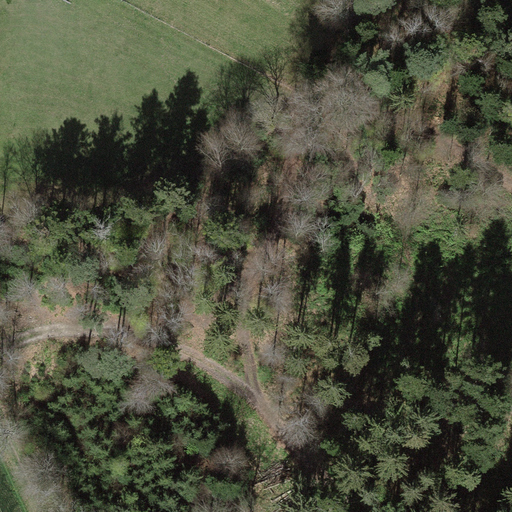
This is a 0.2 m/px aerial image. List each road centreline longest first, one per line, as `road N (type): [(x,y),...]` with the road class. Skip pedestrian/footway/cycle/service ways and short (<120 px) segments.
road 1 (track): [(374,511),(237,397),(250,306),(306,121),(356,79)]
road 2 (track): [(511,208),(455,178),(356,79),(361,0)]
